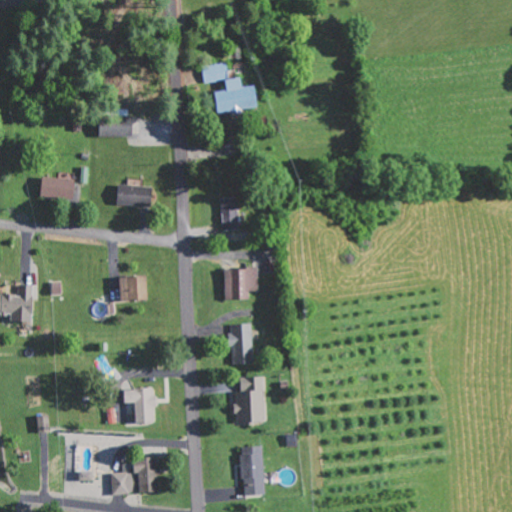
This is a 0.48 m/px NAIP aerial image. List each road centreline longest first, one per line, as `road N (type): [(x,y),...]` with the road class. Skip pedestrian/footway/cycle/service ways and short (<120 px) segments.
road 1 (residential): [(200,511),(174,0)]
road 2 (residential): [(186,243),(0,224)]
